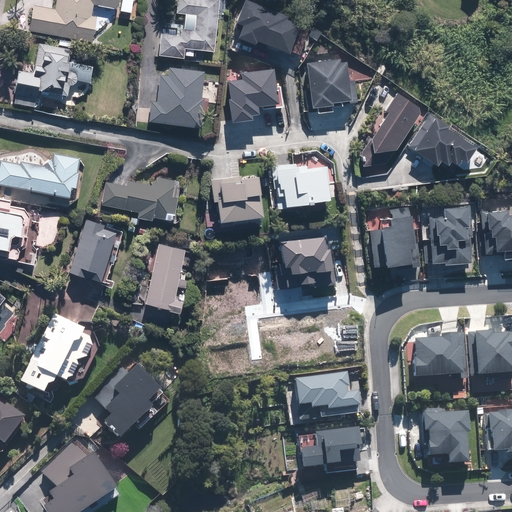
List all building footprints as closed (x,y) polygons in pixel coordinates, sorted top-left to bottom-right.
[(56,0),(56,9),(32,7),(30,32),(94,39),(97,17),(92,17),(93,5),(118,7),(118,0),(56,0)] [(178,0),(177,12),(162,10),(161,22),(166,22),(165,32),(161,32),(159,55),(195,58),(195,49),(217,50),(220,0),(178,0)] [(289,51),(290,49),(300,53),(310,27),(300,23),(301,20),(288,15),(289,12),(257,0),(245,0),(238,21),(244,23),(238,37),(257,44),(259,39),(289,51)] [(90,81),(93,65),(69,61),(71,48),(39,43),(34,72),(19,69),(14,102),(38,106),(40,92),(68,96),(69,96),(70,97),(71,97),(72,97),(73,97),(74,97),(75,97),(76,97),(77,97),(78,97),(79,97),(80,96),(81,96),(82,96),(83,95),(84,94),(85,94),(86,93),(87,92),(87,91),(88,90),(89,89),(89,88),(90,87),(90,86),(90,85),(90,84),(90,83),(91,82),(90,81)] [(308,59),(309,65),(299,66),(304,112),(334,109),(333,105),(343,105),(342,101),(357,99),(355,79),(351,80),(348,60),(341,60),(340,56),(308,59)] [(149,122),(200,126),(201,110),(208,110),(209,92),(202,92),(204,68),(169,65),(168,75),(160,74),(158,99),(151,98),(149,122)] [(277,85),(275,65),(244,70),(244,75),(229,78),(232,95),(229,96),(232,119),(253,116),(252,111),(285,106),(282,84),(277,85)] [(361,152),(365,164),(385,162),(421,107),(397,90),(385,108),(388,110),(361,152)] [(414,147),(435,113),(431,110),(410,144),(414,147)] [(435,113),(414,147),(439,162),(442,158),(449,163),(451,160),(458,164),(463,155),(470,160),(479,145),(449,126),(451,123),(435,113)] [(77,185),(80,156),(54,153),(52,164),(0,157),(0,183),(70,193),(72,184),(77,185)] [(324,201),(331,200),(326,163),(309,165),(309,162),(271,167),(277,208),(302,204),(303,211),(325,208),(324,201)] [(234,222),(265,218),(259,172),(212,178),(218,219),(233,217),(234,222)] [(138,216),(175,221),(180,178),(158,175),(158,180),(153,179),(152,183),(127,180),(126,184),(104,181),(101,204),(138,209),(138,216)] [(8,259),(16,260),(19,259),(20,251),(26,247),(28,238),(28,236),(27,236),(30,217),(24,209),(10,206),(11,200),(0,198),(0,258),(6,260),(8,259)] [(445,263),(445,265),(472,264),(470,237),(473,237),(472,219),(470,219),(469,207),(444,209),(445,216),(429,217),(431,239),(423,239),(425,263),(432,262),(433,264),(445,263)] [(504,253),(505,260),(511,259),(511,215),(509,216),(509,211),(489,213),(489,211),(481,211),(482,230),(485,230),(486,254),(504,253)] [(110,275),(122,231),(117,229),(118,224),(86,215),(71,268),(99,277),(97,282),(113,287),(116,277),(110,275)] [(136,224),(139,224),(139,222),(140,217),(129,216),(128,230),(135,231),(136,224)] [(399,269),(421,266),(417,241),(415,241),(412,216),(390,219),(391,226),(383,227),(383,230),(382,231),(382,230),(370,231),(374,267),(387,266),(388,268),(398,267),(399,269)] [(311,284),(336,280),(330,245),(328,245),(326,232),(280,240),(283,261),(269,263),(274,290),(311,284)] [(186,248),(158,242),(146,301),(183,309),(190,274),(181,272),(186,248)] [(78,358),(89,356),(97,338),(83,332),(85,327),(54,313),(22,381),(45,392),(50,381),(54,383),(58,375),(68,380),(78,358)] [(476,335),(469,336),(471,384),(485,383),(485,387),(511,385),(511,334),(508,335),(508,331),(493,331),(493,329),(475,330),(476,335)] [(453,378),(464,377),(461,330),(450,331),(450,335),(415,337),(416,342),(405,343),(406,362),(413,361),(414,375),(453,372),(453,378)] [(134,423),(141,430),(169,402),(159,391),(164,386),(141,363),(129,374),(121,365),(91,394),(111,414),(104,421),(120,438),(134,423)] [(359,390),(349,391),(348,385),(350,385),(348,371),(295,378),(300,419),(359,412),(358,404),(361,404),(359,390)] [(0,438),(6,442),(26,414),(0,395),(0,438)] [(469,430),(469,411),(446,411),(446,408),(422,408),(422,430),(428,430),(428,455),(449,455),(449,463),(468,463),(467,430),(469,430)] [(511,411),(483,413),(485,452),(511,450),(511,411)] [(362,444),(360,426),(316,431),(318,445),(302,447),(304,466),(325,464),(326,473),(358,469),(357,461),(362,460),(361,447),(358,448),(357,444),(362,444)] [(44,511),(70,511),(116,480),(93,448),(84,455),(76,444),(40,469),(55,491),(38,503),(44,511)]
